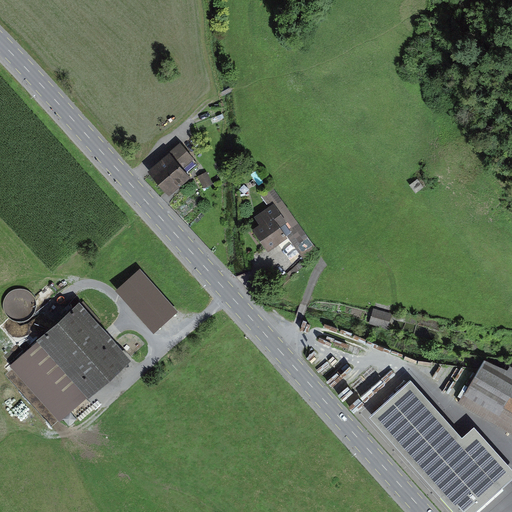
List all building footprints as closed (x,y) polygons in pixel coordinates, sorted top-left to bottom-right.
[(181,144),(151,171),(168,190),(198,162),(181,144)] [(424,188),(417,179),(409,185),(416,194),(424,188)] [(284,230),(296,222),(273,187),(262,195),(270,207),(257,216),(262,224),(255,229),(269,249),(288,236),(284,230)] [(315,250),(296,222),(284,230),(288,236),(303,258),(315,250)] [(178,311),(141,269),(116,290),(153,333),(178,311)] [(129,354),(78,298),(10,359),(62,416),(129,354)] [(388,311),(374,307),(371,319),(385,323),(388,311)] [(475,367),(459,398),(511,429),(511,361),(485,356),(475,367)] [(471,511),(511,476),(511,468),(475,426),(463,437),(411,379),(370,415),(456,511),(471,511)]
